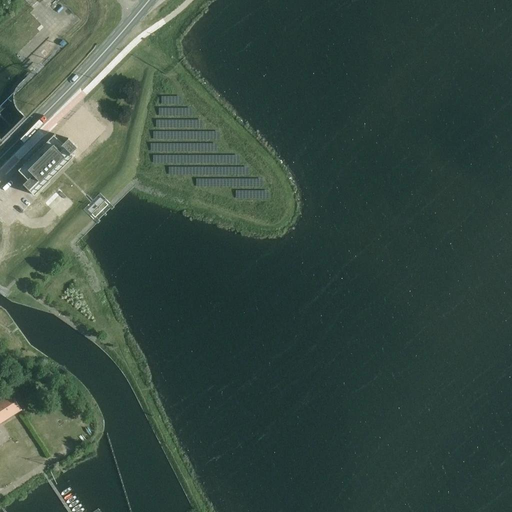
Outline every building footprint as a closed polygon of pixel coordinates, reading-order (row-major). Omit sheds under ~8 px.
[(63,0),(58,6),(51,0),(48,0),(42,6),(57,21),(74,4),(69,0),(63,0)] [(28,189),(34,195),(38,191),(71,159),(75,155),(72,153),(77,147),(68,138),(63,144),(54,134),(48,140),(23,165),(18,170),(28,179),(23,184),(24,184),(23,185),(27,190),(28,189)] [(105,201),(89,216),(94,221),(110,207),(105,201)] [(31,406),(17,385),(13,388),(27,408),(31,406)] [(0,422),(13,415),(18,411),(21,410),(20,409),(14,399),(13,398),(7,402),(6,401),(3,397),(0,399),(0,422)]
